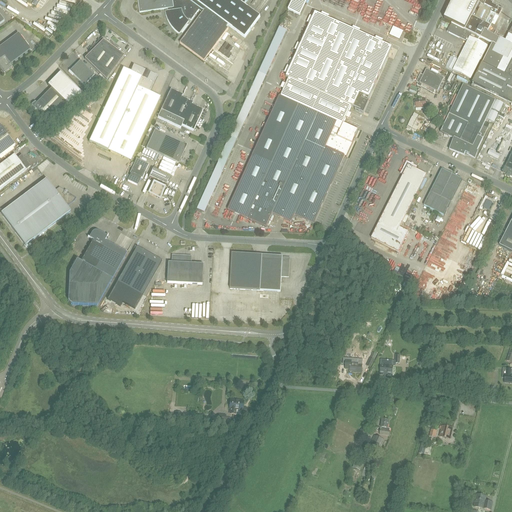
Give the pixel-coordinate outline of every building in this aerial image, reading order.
[(243,5),(246,0),(139,0),(138,0),(140,13),(168,9),(168,12),(166,12),(167,17),(168,21),(170,24),(173,28),(176,31),(179,34),(189,20),(191,21),(198,11),(202,14),(180,44),(204,62),(228,30),(227,29),(229,26),(245,38),(260,17),(243,5)] [(292,0),(288,10),(300,15),(307,0),(292,0)] [(444,19),(444,20),(465,30),(465,29),(467,26),(479,0),(452,0),(450,7),(444,19)] [(479,0),(467,26),(481,33),(483,33),(485,29),(488,31),(491,24),(494,25),(499,17),(502,10),(497,7),(497,6),(491,2),(492,0),(479,0)] [(392,48),(315,13),(286,77),(288,79),(280,97),(279,96),(228,211),(247,219),(266,228),(272,214),(291,223),(295,216),(314,225),(345,156),(346,157),(358,131),(343,124),(351,107),(360,111),(359,113),(362,114),(392,48)] [(483,44),(484,43),(478,40),(479,37),(451,23),(449,29),(447,32),(460,39),(467,42),(453,71),(470,80),(487,46),(483,44)] [(204,213),(287,31),(279,28),(197,209),(204,213)] [(393,29),(390,35),(399,40),(402,33),(393,29)] [(18,34),(0,47),(0,68),(4,75),(5,74),(4,73),(12,67),(12,69),(13,68),(12,67),(10,65),(30,50),(18,34)] [(492,43),(481,65),(505,77),(511,62),(511,35),(509,34),(505,41),(500,38),(496,45),(492,43)] [(90,50),(92,52),(84,59),(106,81),(124,56),(116,50),(117,48),(103,37),(90,50)] [(94,75),(80,61),(73,67),(72,67),(68,71),(73,76),(73,75),(84,86),(94,75)] [(481,65),(472,84),(511,104),(511,107),(511,62),(505,77),(481,65)] [(130,73),(123,69),(89,142),(131,162),(160,98),(149,93),(157,77),(133,66),(130,73)] [(437,92),(443,81),(444,79),(426,70),(423,76),(420,74),(417,82),(418,83),(417,85),(421,88),(422,85),(437,92)] [(35,102),(31,105),(47,120),(68,105),(83,95),(60,73),(48,85),(51,89),(36,103),(35,102)] [(474,157),(490,124),(485,122),(495,101),(463,85),(441,133),(457,140),(452,149),(464,155),(465,153),(474,157)] [(161,111),(173,116),(181,98),(182,95),(171,90),(161,111)] [(184,122),(192,105),(193,103),(181,98),(173,116),(184,122)] [(429,103),(428,103),(426,103),(425,99),(415,101),(415,102),(414,102),(415,107),(416,107),(416,108),(421,108),(421,109),(424,108),(424,113),(430,112),(429,103)] [(192,105),(184,122),(182,126),(193,131),(203,111),(192,105)] [(184,122),(173,116),(161,111),(157,118),(180,129),(182,126),(184,122)] [(0,156),(14,146),(8,137),(7,136),(7,135),(2,128),(1,127),(0,127),(0,126),(0,156)] [(178,164),(187,146),(154,131),(146,149),(178,164)] [(0,165),(0,189),(30,167),(26,162),(27,161),(25,159),(24,160),(22,156),(18,159),(14,155),(0,165)] [(511,156),(503,177),(511,180),(511,156)] [(148,165),(136,159),(130,173),(131,174),(127,182),(137,187),(141,179),(142,179),(148,165)] [(417,167),(406,161),(401,173),(404,175),(371,239),(398,252),(408,233),(399,228),(426,175),(415,169),(417,167)] [(162,193),(164,188),(161,187),(163,184),(167,187),(172,178),(153,169),(148,178),(149,178),(161,184),(160,186),(154,184),(149,194),(154,196),(157,198),(161,196),(162,193)] [(423,206),(433,211),(452,175),(442,170),(423,206)] [(452,175),(433,211),(443,216),(462,180),(452,175)] [(75,199),(59,189),(55,192),(46,180),(1,214),(25,246),(70,212),(66,206),(73,201),(75,199)] [(488,198),(483,209),(488,212),(492,204),(494,205),(496,201),(490,199),(488,198)] [(511,252),(511,220),(499,246),(511,252)] [(107,237),(98,232),(97,231),(96,231),(95,231),(94,231),(93,232),(92,233),(91,234),(89,238),(93,241),(81,262),(77,260),(69,274),(68,305),(97,306),(127,253),(105,241),(107,237)] [(162,261),(137,247),(107,300),(120,307),(122,303),(134,310),(162,261)] [(282,257),(232,254),(230,289),(280,292),(281,277),(289,278),(289,261),(289,260),(288,258),(287,258),(282,258),(282,257)] [(191,257),(172,256),(172,263),(168,263),(167,283),(202,285),(203,264),(191,264),(191,257)] [(370,359),(367,366),(368,367),(370,368),(374,361),(377,355),(375,354),(373,353),(370,359)] [(346,358),(345,369),(349,369),(350,371),(356,371),(356,372),(362,373),(363,360),(346,358)] [(392,374),(393,366),(392,366),(393,365),(395,365),(395,363),(395,361),(393,361),(392,361),(388,361),(387,360),(387,361),(381,361),(381,360),(380,374),(384,375),(384,374),(392,374)] [(510,383),(511,375),(511,369),(506,369),(506,374),(502,374),(502,378),(504,378),(504,383),(510,383)] [(229,409),(230,409),(230,414),(235,414),(236,410),(242,410),(241,414),(246,414),(246,408),(243,407),(243,401),(230,400),(229,409)] [(218,415),(218,421),(225,422),(225,424),(229,424),(229,417),(225,417),(225,416),(218,415)] [(382,420),(380,435),(389,436),(390,429),(388,429),(389,421),(382,420)] [(442,427),(440,437),(450,440),(452,429),(442,427)] [(367,432),(361,429),(357,438),(363,441),(367,432)] [(384,440),(375,436),(370,446),(380,450),(384,440)] [(356,460),(353,469),(359,471),(362,462),(356,460)] [(477,495),(474,507),(491,511),(492,503),(485,501),(486,497),(477,495)]
